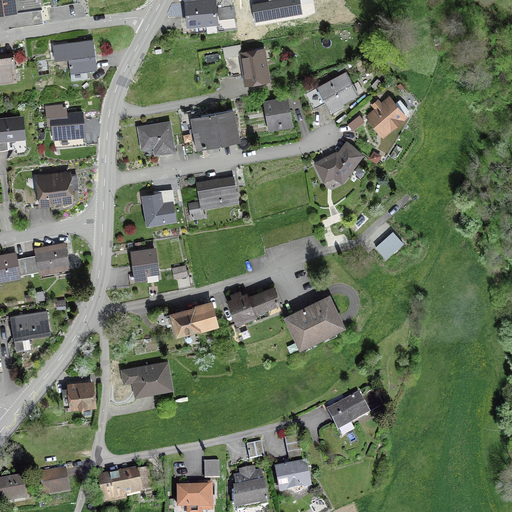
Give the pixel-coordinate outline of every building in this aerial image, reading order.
[(0,0),(0,11),(14,10),(12,0),(0,0)] [(212,0),(185,3),(187,26),(216,24),(213,0),(212,0)] [(217,10),(218,20),(234,17),(233,7),(217,10)] [(86,72),(96,70),(92,40),(66,43),(71,81),(87,79),(86,72)] [(16,83),(12,51),(0,52),(0,81),(9,80),(10,83),(16,83)] [(262,51),(241,55),(245,81),(254,79),(256,81),(267,80),(262,51)] [(345,73),(305,95),(313,110),(326,103),(330,110),(357,95),(345,73)] [(281,124),(291,123),(286,98),(264,102),(268,129),(281,126),(281,124)] [(393,105),(388,99),(381,105),(378,101),(371,106),(375,110),(368,117),(372,122),(370,124),(380,135),(402,116),(401,115),(408,110),(399,100),(393,105)] [(53,137),(84,134),(82,114),(66,115),(65,106),(53,107),(54,116),(51,117),(53,137)] [(190,119),(196,148),(238,140),(232,110),(190,119)] [(358,116),(347,125),(352,131),(363,122),(358,116)] [(0,149),(7,149),(6,139),(23,137),(21,118),(0,120),(0,149)] [(157,147),(158,154),(174,151),(169,122),(137,128),(141,150),(157,147)] [(351,146),(342,158),(335,154),(315,163),(323,180),(336,174),(342,179),(361,154),(351,146)] [(38,178),(41,204),(70,200),(68,175),(38,178)] [(237,202),(232,177),(196,183),(199,202),(188,204),(191,219),(203,217),(201,205),(221,201),(221,204),(237,202)] [(174,203),(171,190),(158,192),(158,195),(143,198),(146,216),(154,215),(155,222),(174,219),(171,203),(174,203)] [(386,260),(404,245),(393,233),(375,248),(386,260)] [(34,250),(35,256),(26,258),(29,274),(68,267),(64,244),(34,250)] [(140,252),(132,253),(135,280),(146,278),(145,273),(157,272),(154,249),(145,250),(145,248),(140,248),(140,252)] [(26,258),(16,259),(15,253),(0,256),(0,279),(29,274),(26,258)] [(233,300),(227,302),(236,324),(254,316),(253,313),(279,303),(273,288),(247,299),(246,295),(241,297),(240,296),(232,299),(233,300)] [(45,299),(43,290),(36,291),(37,300),(45,299)] [(27,301),(34,300),(32,293),(25,294),(27,301)] [(300,346),(342,326),(328,298),(286,318),(300,346)] [(57,309),(66,308),(66,299),(56,300),(57,309)] [(179,312),(179,313),(164,317),(167,327),(174,325),(177,334),(216,324),(212,309),(201,312),(200,307),(185,311),(179,312)] [(47,308),(10,315),(16,352),(31,349),(29,338),(51,334),(47,308)] [(91,356),(90,349),(83,350),(84,357),(91,356)] [(131,370),(136,395),(154,392),(153,388),(169,385),(166,364),(131,370)] [(94,379),(67,382),(67,387),(62,387),(64,406),(70,405),(70,409),(97,406),(94,379)] [(369,413),(358,393),(326,410),(337,430),(369,413)] [(301,450),(299,435),(284,438),(287,453),(301,450)] [(246,444),(249,459),(263,456),(261,442),(246,444)] [(206,461),(206,478),(220,478),(220,461),(206,461)] [(297,465),(297,464),(283,467),(283,468),(276,469),(280,492),(308,486),(304,464),(297,465)] [(70,491),(66,466),(39,471),(44,495),(70,491)] [(101,498),(150,488),(147,469),(137,471),(137,470),(97,477),(101,498)] [(262,483),(260,472),(234,477),(236,488),(234,488),(234,507),(236,507),(236,511),(244,510),(247,504),(255,503),(260,507),(267,505),(266,501),(267,501),(263,483),(262,483)] [(0,502),(27,499),(23,474),(0,477),(0,502)] [(208,486),(176,487),(176,510),(209,509),(208,486)]
